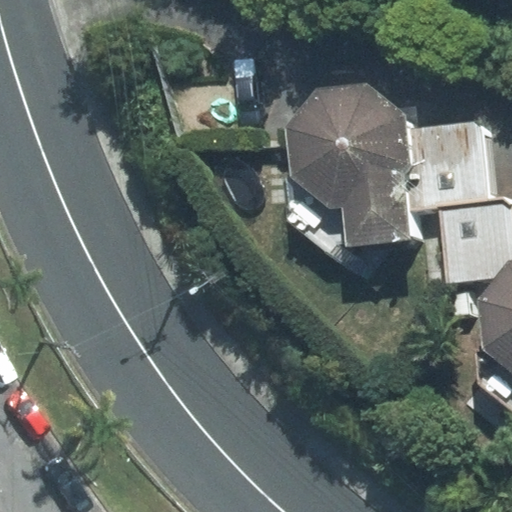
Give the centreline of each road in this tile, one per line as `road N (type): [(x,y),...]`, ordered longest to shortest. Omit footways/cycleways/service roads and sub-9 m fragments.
road 1 (secondary): [(0,2),(57,173),(143,338),(197,409),(299,511)]
road 2 (unknown): [(58,0),(161,28),(511,161)]
